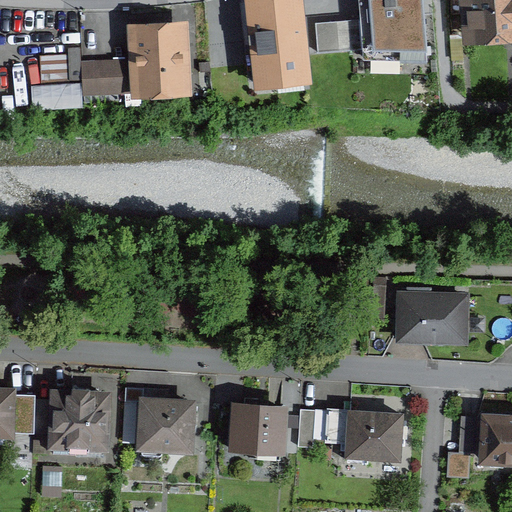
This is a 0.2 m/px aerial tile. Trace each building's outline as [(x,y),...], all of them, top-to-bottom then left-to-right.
[(301,0),(247,0),(255,88),(308,83),(301,0)] [(511,0),(463,0),(467,45),(511,42),(511,0)] [(127,26),(129,63),(130,101),(191,99),(188,24),(127,26)] [(421,54),(382,54),(382,97),(433,97),(433,69),(421,69),(421,54)] [(130,101),(129,63),(83,64),(84,103),(130,101)] [(465,300),(399,297),(397,340),(464,343),(465,300)] [(0,439),(12,440),(14,393),(0,392),(0,439)] [(107,395),(51,393),(49,453),(105,455),(107,395)] [(194,404),(142,402),(140,451),(191,453),(194,404)] [(285,410),(232,407),(230,453),(283,455),(285,410)] [(399,415),(327,414),(326,444),(345,444),(345,461),(398,462),(399,415)] [(511,416),(482,415),(479,465),(511,467),(511,416)] [(477,420),(461,419),(459,456),(451,456),(450,480),(468,481),(470,457),(475,457),(477,420)]
